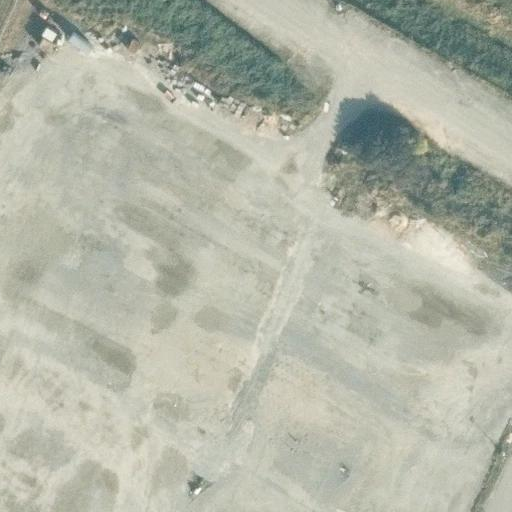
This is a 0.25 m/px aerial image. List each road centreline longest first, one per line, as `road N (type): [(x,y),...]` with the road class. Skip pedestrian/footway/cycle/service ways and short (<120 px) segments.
road 1 (unknown): [(5,154),(491,463)]
road 2 (unknown): [(299,177),(133,81),(84,66),(26,110),(0,164)]
road 3 (unknown): [(299,177),(511,319)]
road 4 (unknown): [(0,418),(117,511)]
road 5 (unknown): [(280,330),(338,260),(344,207)]
road 6 (unknown): [(354,55),(299,177)]
